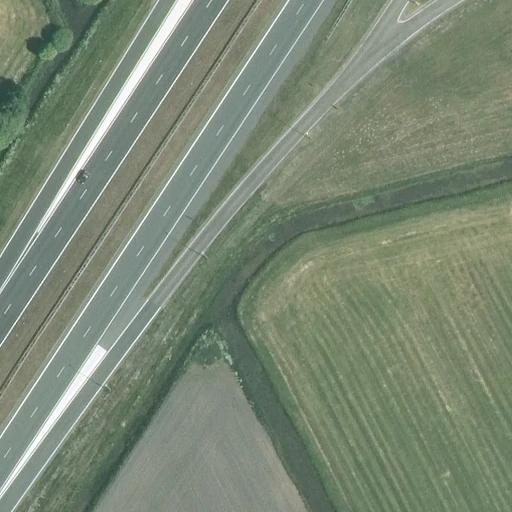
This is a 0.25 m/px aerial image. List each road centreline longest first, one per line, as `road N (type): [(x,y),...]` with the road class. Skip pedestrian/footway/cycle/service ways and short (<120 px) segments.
road 1 (motorway): [(0,509),(212,228),(374,50)]
road 2 (motorway): [(0,463),(305,0)]
road 3 (motorway): [(211,0),(0,320)]
road 4 (motorway): [(169,0),(0,272)]
